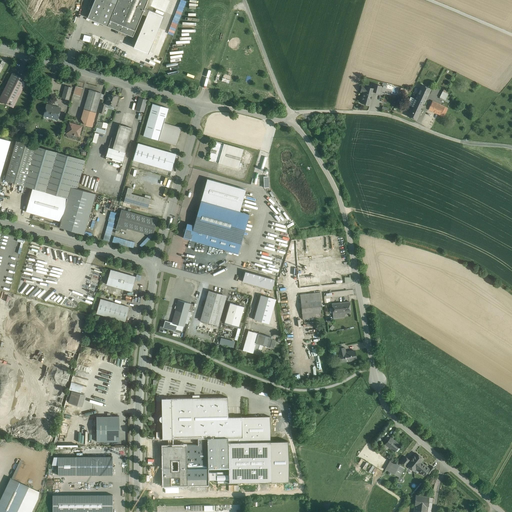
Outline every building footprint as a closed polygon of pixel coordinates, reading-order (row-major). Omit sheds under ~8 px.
[(94,0),(87,18),(132,36),(142,14),(144,8),(147,0),(94,0)] [(176,11),(179,0),(172,0),(169,9),(176,11)] [(164,16),(144,8),(142,14),(146,16),(133,47),(148,54),(164,16)] [(13,73),(0,97),(0,100),(13,107),(27,80),(13,73),(12,73),(13,73)] [(228,82),(229,79),(223,78),(224,74),(222,73),(220,80),(228,82)] [(381,86),(373,84),(372,88),(371,91),(373,92),(379,93),(381,86)] [(431,89),(422,85),(416,96),(426,100),(431,89)] [(72,88),(65,86),(62,98),(68,100),(72,88)] [(83,88),(76,86),(73,94),(80,97),(83,88)] [(372,88),(365,86),(363,93),(361,103),(369,105),(373,92),(371,91),(372,88)] [(89,90),(81,119),(85,125),(92,127),(100,99),(101,94),(101,93),(89,90)] [(443,91),(440,97),(445,100),(446,99),(448,94),(443,91)] [(118,97),(108,94),(106,104),(106,105),(105,107),(106,107),(114,110),(115,106),(118,97)] [(411,106),(407,116),(416,120),(426,100),(416,96),(415,99),(411,106)] [(411,106),(415,99),(410,97),(407,104),(411,106)] [(141,99),(139,107),(137,106),(136,109),(143,111),(146,101),(141,99)] [(436,103),(432,101),(428,110),(440,115),(444,107),(436,103)] [(60,108),(47,105),(44,115),(57,119),(60,108)] [(82,126),(69,123),(67,133),(74,135),(75,135),(79,136),(82,126)] [(181,128),(164,123),(159,141),(176,146),(181,128)] [(132,128),(119,125),(115,139),(113,149),(108,147),(106,156),(123,161),(125,152),(132,128)] [(0,175),(10,141),(0,138),(0,175)] [(85,160),(16,140),(5,180),(32,188),(67,198),(70,187),(77,189),(85,160)] [(224,144),(214,141),(212,149),(211,149),(210,152),(211,152),(208,160),(218,163),(224,144)] [(176,154),(137,143),(133,160),(171,171),(176,154)] [(243,149),(224,144),(218,163),(238,168),(243,149)] [(77,189),(70,187),(67,198),(61,222),(59,227),(84,234),(95,194),(77,189)] [(150,199),(131,194),(132,189),(128,187),(126,192),(124,202),(148,209),(150,199)] [(67,198),(32,188),(26,212),(61,222),(67,198)] [(220,206),(201,200),(194,225),(192,230),(200,232),(231,241),(239,211),(220,206)] [(241,206),(222,200),(220,206),(239,211),(241,206)] [(157,220),(121,210),(116,229),(121,231),(122,227),(153,236),(157,220)] [(110,211),(103,239),(109,241),(116,212),(110,211)] [(200,232),(192,230),(194,225),(187,223),(183,238),(197,242),(200,232)] [(114,236),(112,241),(133,248),(135,242),(114,236)] [(121,272),(111,269),(106,284),(117,287),(121,272)] [(135,276),(121,272),(117,287),(131,291),(135,276)] [(209,291),(201,320),(216,324),(224,296),(224,295),(223,295),(209,291)] [(320,292),(300,294),(301,303),(321,301),(320,292)] [(129,307),(100,299),(96,313),(125,322),(129,307)] [(190,304),(178,300),(177,306),(175,306),(174,308),(176,309),(172,323),(177,324),(183,326),(184,326),(190,304)] [(321,301),(301,303),(302,319),(322,317),(321,301)] [(349,302),(336,303),(337,314),(344,313),(350,312),(349,302)] [(244,307),(230,303),(224,322),(238,326),(244,307)] [(336,303),(332,304),(334,318),(345,317),(344,313),(337,314),(336,303)] [(172,323),(165,321),(164,327),(175,331),(176,328),(177,324),(172,323)] [(258,333),(248,330),(243,350),(253,353),(258,333)] [(271,337),(258,333),(253,353),(260,355),(261,351),(260,349),(258,349),(260,344),(270,347),(272,339),(271,337)] [(218,344),(233,348),(235,341),(220,337),(218,344)] [(344,347),(338,349),(340,361),(345,360),(345,361),(356,359),(354,351),(345,352),(344,347)] [(70,382),(68,389),(80,392),(82,384),(70,382)] [(70,391),(67,403),(82,406),(84,394),(70,391)] [(228,397),(172,398),(172,439),(228,438),(228,417),(228,397)] [(172,398),(162,399),(162,416),(161,416),(160,416),(160,417),(159,418),(159,420),(160,421),(161,422),(162,422),(162,439),(172,439),(172,398)] [(119,416),(96,416),(96,441),(119,441),(119,416)] [(242,417),(228,417),(228,438),(228,442),(270,441),(270,416),(242,417)] [(400,445),(390,437),(388,440),(385,444),(394,451),(400,445)] [(270,441),(228,442),(229,483),(271,482),(270,441)] [(410,460),(407,464),(410,466),(411,468),(414,471),(416,468),(424,475),(427,472),(429,469),(421,462),(423,459),(416,453),(410,460)] [(113,456),(76,457),(76,475),(113,475),(113,456)] [(404,456),(400,462),(405,466),(407,464),(410,460),(404,456)] [(17,460),(12,473),(16,474),(21,461),(17,460)] [(404,468),(394,462),(389,471),(399,477),(404,468)] [(16,511),(29,486),(11,478),(0,499),(0,511),(16,511)] [(53,495),(52,511),(112,511),(113,495),(53,495)] [(429,497),(416,495),(414,509),(427,511),(429,497)]
